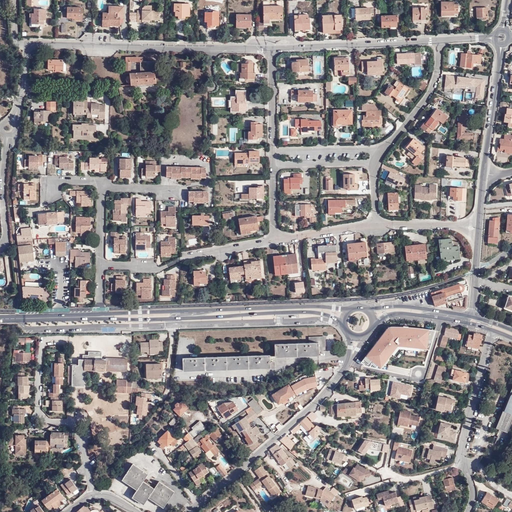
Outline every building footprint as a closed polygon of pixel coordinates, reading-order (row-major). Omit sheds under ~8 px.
[(271,25),(271,21),(270,21),(270,19),(279,19),(283,19),(282,1),(277,1),(277,6),(270,6),(270,2),(264,1),(264,22),(264,25),(271,25)] [(441,2),(441,14),(448,14),(448,15),(454,15),(454,13),(458,14),(457,4),(454,4),(454,2),(441,2)] [(175,16),(178,16),(178,18),(186,18),(186,16),(189,17),(190,4),(174,3),(174,12),(175,12),(175,16)] [(137,14),(137,22),(138,22),(142,22),(142,20),(152,20),(152,18),(160,18),(160,11),(152,11),(152,5),(145,5),(142,8),(143,8),(142,11),(140,10),(137,11),(137,14)] [(103,13),(102,25),(108,25),(120,26),(120,19),(120,7),(109,6),(109,13),(103,13)] [(73,18),(82,19),(83,8),(67,7),(67,18),(73,18)] [(425,22),(425,15),(428,15),(428,7),(420,7),(420,8),(412,8),(412,22),(425,22)] [(476,8),(477,17),(484,17),(484,19),(488,19),(488,7),(476,8)] [(355,8),(355,18),(361,17),(361,20),(370,19),(370,8),(355,8)] [(34,13),(32,14),(31,24),(39,25),(44,24),(44,21),(44,18),(46,18),(46,9),(34,9),(34,13)] [(207,22),(207,28),(213,28),(214,26),(218,26),(219,11),(213,11),(213,12),(205,12),(205,22),(207,22)] [(31,24),(32,14),(30,14),(29,27),(39,27),(39,25),(31,24)] [(308,14),(298,15),(298,14),(298,18),(294,19),(294,25),(297,25),(297,30),(305,30),(310,30),(309,18),(308,18),(308,14)] [(242,26),(251,26),(251,15),(237,15),(236,26),(242,26)] [(329,30),(335,30),(342,30),(341,15),(322,15),(323,33),(329,33),(329,30)] [(381,27),(390,27),(397,26),(397,22),(397,19),(398,19),(398,15),(381,16),(381,27)] [(397,64),(414,63),(414,65),(421,64),(420,53),(413,53),(413,52),(406,52),(406,53),(397,54),(397,64)] [(481,64),(481,55),(478,55),(470,54),(467,54),(461,53),(460,67),(466,68),(466,62),(481,64)] [(156,82),(155,78),(154,61),(143,61),(143,57),(126,57),(125,74),(130,74),(130,62),(140,62),(140,73),(130,75),(130,76),(128,77),(127,77),(126,80),(127,82),(128,83),(131,83),(131,85),(156,83),(156,82)] [(349,75),(348,60),(344,60),(344,58),(334,58),(335,70),(341,70),(341,75),(349,75)] [(308,59),(298,60),(298,62),(296,62),(292,62),(292,72),(308,71),(308,68),(308,66),(308,59)] [(376,62),(374,62),(362,62),(362,71),(367,71),(367,73),(376,73),(376,69),(376,66),(378,66),(382,66),(382,59),(376,59),(376,62)] [(55,71),(63,72),(64,64),(63,64),(62,60),(48,60),(48,70),(55,70),(55,71)] [(240,73),(240,79),(254,79),(254,73),(253,73),(253,64),(252,64),(252,62),(251,61),(250,60),(248,60),(247,60),(246,61),(245,62),(245,63),(245,64),(236,64),(237,72),(241,72),(242,73),(240,73)] [(384,92),(389,96),(390,97),(392,95),(396,98),(395,100),(399,103),(403,98),(402,97),(408,88),(397,80),(393,84),(397,87),(395,90),(392,88),(390,87),(389,86),(384,92)] [(305,99),(305,101),(316,101),(316,94),(312,94),(312,90),(291,90),(291,95),(298,95),(298,99),(305,99)] [(232,100),(232,108),(232,111),(246,111),(246,103),(245,103),(245,92),(237,92),(237,98),(232,98),(232,100)] [(73,100),(73,114),(87,114),(87,100),(83,100),(83,102),(78,102),(78,100),(73,100)] [(35,112),(34,118),(36,118),(36,123),(41,123),(41,121),(50,122),(50,117),(52,117),(52,112),(56,112),(57,102),(47,101),(47,111),(40,111),(40,113),(35,112)] [(87,108),(87,117),(91,117),(91,114),(99,114),(98,118),(105,118),(105,105),(101,105),(101,106),(99,106),(99,105),(99,103),(91,103),(91,108),(87,108)] [(379,119),(381,119),(381,110),(378,110),(378,109),(374,104),(366,104),(366,115),(363,115),(363,120),(362,120),(362,127),(369,127),(369,124),(379,124),(379,119)] [(437,108),(433,113),(435,115),(432,118),(431,117),(425,124),(424,123),(420,128),(425,131),(425,130),(429,133),(431,130),(433,131),(440,121),(442,124),(448,117),(437,108)] [(338,124),(352,124),(352,110),(333,110),(333,113),(333,121),(333,124),(334,125),(336,126),(337,125),(338,124)] [(458,123),(458,127),(458,133),(457,139),(463,139),(472,140),(473,133),(464,132),(464,123),(466,123),(466,116),(459,115),(459,123),(458,123)] [(295,127),(301,127),(303,128),(303,132),(309,132),(309,130),(321,130),(321,121),(308,121),(308,119),(295,119),(295,127)] [(382,119),(381,119),(379,119),(379,124),(369,124),(369,127),(372,127),(372,128),(373,128),(375,129),(377,129),(378,128),(380,127),(381,125),(382,125),(382,119)] [(257,137),(260,137),(260,124),(257,124),(257,122),(251,122),(251,132),(248,132),(248,139),(257,140),(257,137)] [(81,139),(90,139),(90,131),(95,131),(96,131),(96,125),(87,125),(88,123),(81,123),(81,125),(72,125),(72,130),(73,130),(73,135),(81,135),(81,139)] [(425,131),(420,128),(420,129),(428,136),(433,131),(431,130),(429,133),(425,130),(425,131)] [(505,140),(504,139),(500,139),(500,143),(500,146),(499,146),(498,147),(500,147),(500,149),(505,149),(505,151),(504,153),(511,153),(511,135),(506,134),(505,140)] [(411,150),(410,151),(407,154),(414,160),(412,162),(416,165),(424,157),(420,153),(424,148),(415,140),(413,143),(412,141),(407,146),(411,150)] [(235,153),(235,160),(239,160),(239,163),(249,163),(249,162),(259,162),(259,151),(249,151),(249,153),(235,153)] [(25,167),(38,167),(38,166),(42,166),(43,158),(39,158),(39,157),(29,156),(29,160),(26,160),(25,160),(25,167)] [(453,168),(453,166),(469,167),(469,159),(465,159),(465,158),(454,157),(454,156),(447,156),(447,157),(443,157),(442,164),(446,164),(446,167),(453,168)] [(59,157),(59,159),(59,165),(59,168),(64,168),(64,167),(68,167),(68,168),(74,168),(74,161),(69,161),(70,157),(59,157)] [(90,162),(85,163),(85,169),(90,170),(90,169),(95,169),(95,171),(106,171),(107,162),(102,162),(99,162),(99,159),(99,158),(90,158),(90,162)] [(120,159),(120,175),(131,176),(131,159),(120,159)] [(161,172),(161,165),(156,165),(156,161),(146,161),(146,165),(146,169),(144,168),(142,168),(142,178),(146,178),(146,176),(156,176),(156,172),(161,172)] [(166,167),(166,175),(171,176),(171,177),(181,177),(182,176),(191,176),(191,177),(201,178),(201,176),(206,176),(206,168),(201,168),(201,169),(192,169),(192,168),(181,167),(181,169),(172,169),(172,167),(166,167)] [(284,180),(284,189),(292,189),(299,189),(299,184),(299,182),(302,182),(302,178),(301,178),(301,174),(293,174),(293,178),(287,178),(287,180),(284,180)] [(349,188),(349,190),(358,190),(358,184),(354,184),(354,175),(343,174),(343,188),(347,188),(349,188)] [(24,192),(24,197),(30,197),(30,200),(36,200),(36,184),(31,183),(31,185),(28,185),(28,184),(18,184),(18,191),(24,192)] [(421,194),(422,187),(422,186),(415,186),(414,199),(421,199),(421,200),(429,200),(429,199),(432,199),(436,199),(436,185),(429,185),(429,187),(429,190),(425,190),(425,194),(421,194)] [(264,186),(258,186),(257,188),(249,188),(249,194),(236,194),(236,197),(240,197),(240,200),(249,200),(249,198),(263,198),(264,186)] [(449,200),(453,200),(453,197),(456,197),(456,200),(461,200),(462,193),(466,194),(466,188),(462,188),(450,187),(449,200)] [(76,203),(81,203),(85,203),(85,205),(91,205),(91,198),(91,195),(91,192),(70,191),(70,196),(76,196),(76,203)] [(189,192),(189,200),(194,200),(194,201),(203,201),(203,200),(208,200),(208,192),(203,191),(203,193),(194,193),(194,192),(189,192)] [(388,193),(388,203),(389,205),(389,210),(398,210),(397,193),(388,193)] [(141,213),(146,213),(151,213),(151,201),(141,201),(141,199),(136,199),(136,214),(141,214),(141,213)] [(115,204),(115,210),(116,210),(116,215),(115,215),(115,220),(120,220),(121,216),(120,213),(125,213),(126,213),(126,204),(125,204),(125,200),(114,200),(114,204),(115,204)] [(343,207),(345,207),(345,204),(347,204),(355,204),(355,200),(329,200),(328,214),(335,214),(335,212),(342,212),(342,208),(343,208),(343,207)] [(296,216),(304,216),(306,216),(306,218),(310,218),(310,222),(316,222),(316,217),(314,217),(314,212),(311,212),(311,209),(313,209),(313,204),(295,204),(296,216)] [(161,223),(166,223),(170,223),(170,225),(176,225),(176,207),(168,207),(168,211),(161,211),(161,223)] [(64,212),(44,213),(44,224),(57,223),(57,222),(64,222),(64,212)] [(209,216),(204,216),(201,216),(193,216),(192,225),(209,225),(209,224),(209,219),(209,216)] [(257,222),(257,216),(239,219),(239,224),(240,231),(250,230),(258,228),(257,222)] [(91,222),(91,217),(76,217),(76,232),(80,233),(85,233),(85,234),(90,235),(90,228),(90,225),(91,222)] [(498,243),(500,217),(493,218),(493,220),(490,220),(488,242),(498,243)] [(120,250),(120,253),(126,253),(126,237),(122,236),(122,238),(122,239),(119,239),(119,238),(119,232),(111,232),(111,238),(114,238),(114,250),(120,250)] [(136,233),(136,249),(141,249),(141,248),(146,248),(151,248),(151,236),(143,236),(143,233),(136,233)] [(58,238),(52,238),(52,242),(56,242),(56,256),(66,255),(66,252),(66,242),(58,242),(58,238)] [(161,242),(161,255),(166,255),(166,253),(171,253),(176,253),(176,238),(175,238),(169,238),(168,238),(168,242),(161,242)] [(440,260),(443,259),(460,257),(458,246),(454,246),(452,246),(452,244),(452,238),(440,240),(441,247),(439,247),(440,260)] [(17,241),(20,262),(34,260),(32,240),(17,241)] [(368,264),(366,242),(348,244),(349,260),(364,258),(364,265),(368,264)] [(395,252),(394,242),(377,244),(378,253),(395,252)] [(405,245),(406,260),(427,259),(425,243),(405,245)] [(336,246),(332,246),(327,246),(323,246),(318,247),(318,248),(315,248),(315,252),(318,252),(318,259),(315,259),(310,259),(312,268),(318,268),(318,265),(326,265),(326,262),(337,262),(336,246)] [(75,259),(75,263),(75,266),(81,266),(81,264),(86,264),(90,264),(91,253),(81,252),(81,249),(71,249),(70,252),(70,259),(75,259)] [(286,264),(287,274),(292,273),(292,270),(298,270),(296,254),(285,256),(286,264)] [(281,274),(287,274),(286,264),(285,256),(273,257),(275,272),(280,271),(281,274)] [(230,280),(241,278),(240,274),(245,274),(245,277),(250,277),(250,279),(262,277),(260,261),(251,262),(251,263),(244,264),(244,265),(237,266),(229,268),(230,280)] [(200,272),(200,271),(194,271),(194,285),(200,285),(200,287),(208,287),(207,276),(206,276),(205,272),(202,272),(200,272)] [(163,290),(162,296),(175,296),(175,291),(174,291),(174,288),(175,288),(176,280),(174,280),(174,275),(167,275),(167,279),(164,279),(164,285),(165,285),(165,290),(163,290)] [(115,288),(115,291),(125,291),(125,276),(115,276),(115,281),(115,283),(113,283),(111,283),(111,288),(115,288)] [(136,294),(141,295),(146,295),(146,297),(151,297),(152,280),(143,279),(143,283),(136,283),(136,294)] [(85,287),(86,287),(86,281),(79,281),(79,286),(79,288),(76,288),(75,288),(75,298),(76,298),(76,302),(83,302),(83,297),(86,298),(86,292),(85,292),(85,287)] [(23,290),(23,298),(34,299),(42,300),(43,288),(25,287),(25,283),(22,283),(23,290)] [(435,306),(463,297),(461,293),(463,291),(464,290),(464,287),(463,285),(461,284),(459,284),(431,293),(435,306)] [(466,309),(467,308),(467,304),(468,296),(466,297),(465,307),(452,306),(453,309),(466,309)] [(383,326),(375,336),(378,337),(384,339),(386,333),(409,338),(410,331),(387,326),(387,328),(383,326)] [(459,332),(459,330),(446,327),(444,335),(443,335),(440,346),(445,347),(448,336),(457,338),(457,339),(461,340),(461,336),(460,336),(461,333),(459,332)] [(467,346),(472,347),(473,344),(477,345),(478,342),(480,342),(482,335),(474,333),(473,335),(470,335),(467,346)] [(308,343),(274,344),(275,357),(318,355),(318,350),(325,350),(324,337),(308,338),(308,343)] [(162,342),(158,342),(159,344),(150,344),(149,343),(140,343),(141,352),(147,352),(150,352),(150,354),(159,353),(159,351),(163,351),(162,342)] [(15,361),(27,362),(28,354),(28,352),(16,352),(15,361)] [(274,362),(270,362),(270,355),(183,358),(183,371),(270,367),(270,369),(274,369),(274,362)] [(84,370),(127,371),(127,359),(106,359),(106,360),(96,360),(96,359),(93,359),(93,360),(91,360),(91,357),(85,357),(85,367),(84,370)] [(52,376),(56,376),(63,376),(63,363),(55,363),(55,372),(53,372),(52,372),(52,376)] [(146,364),(146,376),(162,376),(161,364),(146,364)] [(440,383),(445,368),(438,367),(434,379),(426,380),(427,383),(436,382),(440,383)] [(470,373),(453,369),(452,375),(454,375),(453,379),(457,380),(457,382),(460,383),(461,381),(468,383),(470,373)] [(75,370),(68,370),(68,378),(68,384),(81,384),(81,370),(75,370)] [(18,385),(19,385),(29,385),(29,381),(27,381),(27,379),(27,376),(24,376),(24,372),(18,372),(18,385)] [(316,384),(314,373),(304,375),(289,383),(295,393),(307,386),(316,384)] [(63,378),(56,378),(55,384),(53,384),(53,393),(49,393),(49,397),(51,397),(58,397),(59,397),(59,384),(63,384),(63,378)] [(365,378),(365,381),(365,385),(361,385),(359,385),(359,390),(366,390),(366,388),(370,387),(370,389),(380,389),(380,379),(375,380),(370,380),(370,379),(370,378),(365,378)] [(117,392),(132,393),(131,392),(132,388),(132,382),(132,380),(117,380),(117,392)] [(278,404),(282,402),(292,395),(294,394),(288,384),(272,395),(278,404)] [(29,386),(19,386),(19,398),(28,398),(29,386)] [(511,390),(508,400),(507,399),(496,428),(506,432),(511,417),(511,390)] [(145,404),(146,402),(146,397),(150,398),(151,394),(142,393),(142,397),(137,396),(136,406),(138,406),(137,415),(146,416),(148,404),(145,404)] [(292,395),(282,402),(283,404),(294,397),(292,395)] [(435,409),(443,410),(444,408),(451,409),(451,404),(454,405),(455,400),(438,396),(435,409)] [(58,398),(51,398),(51,400),(53,400),(52,407),(52,410),(62,411),(62,400),(60,400),(58,400),(58,398)] [(207,400),(215,412),(218,409),(225,419),(232,415),(231,414),(238,409),(234,402),(227,407),(224,403),(217,408),(216,407),(215,399),(207,400)] [(258,416),(259,417),(260,416),(259,414),(262,410),(253,399),(247,403),(249,406),(250,407),(253,410),(258,416)] [(185,402),(183,400),(179,404),(178,403),(177,403),(175,405),(175,406),(176,407),(174,409),(180,416),(188,408),(184,404),(185,402)] [(328,405),(320,405),(321,411),(325,411),(325,407),(331,407),(331,414),(337,414),(337,416),(356,414),(356,412),(361,412),(361,404),(355,405),(355,402),(340,404),(328,405)] [(444,408),(443,410),(453,412),(454,405),(451,404),(451,409),(444,408)] [(17,409),(17,406),(14,406),(14,409),(13,409),(13,414),(14,414),(14,423),(24,422),(24,414),(26,412),(26,409),(17,409)] [(251,421),(258,416),(253,410),(247,414),(248,415),(247,415),(250,419),(251,421)] [(311,412),(307,416),(312,421),(317,417),(313,412),(311,412)] [(173,417),(168,423),(172,426),(176,420),(173,417)] [(242,431),(243,432),(249,428),(247,425),(248,424),(249,424),(247,421),(244,417),(235,424),(237,427),(236,428),(239,433),(242,431)] [(306,435),(308,437),(311,435),(317,431),(318,429),(320,427),(317,424),(315,427),(305,417),(299,422),(301,424),(309,433),(308,433),(306,435)] [(192,438),(196,443),(199,441),(196,438),(195,437),(205,428),(199,421),(192,428),(193,430),(189,434),(191,436),(192,438)] [(299,422),(291,430),(294,434),(301,428),(299,425),(301,424),(299,422)] [(456,432),(449,430),(448,430),(448,428),(449,428),(450,425),(441,422),(438,433),(443,435),(442,437),(454,440),(456,432)] [(207,435),(209,437),(211,436),(214,441),(221,435),(217,430),(219,428),(217,425),(207,435)] [(249,428),(243,432),(244,434),(246,437),(245,438),(247,442),(250,445),(257,440),(258,439),(257,437),(255,438),(255,436),(259,434),(260,433),(255,426),(251,429),(250,430),(249,428)] [(161,445),(160,446),(162,448),(166,445),(167,446),(170,443),(173,446),(177,442),(167,431),(160,438),(160,439),(158,442),(161,445)] [(311,435),(308,437),(311,441),(319,433),(317,431),(311,435)] [(53,432),(50,435),(50,441),(50,443),(50,445),(55,445),(55,443),(68,443),(68,435),(69,435),(69,434),(67,432),(64,432),(53,432)] [(24,444),(24,439),(24,435),(9,435),(9,445),(17,445),(17,454),(25,454),(26,444),(24,444)] [(200,445),(206,452),(209,449),(213,455),(219,450),(214,444),(212,445),(207,440),(209,438),(209,437),(207,435),(203,437),(199,441),(196,443),(198,445),(199,446),(200,445)] [(221,435),(214,441),(216,443),(223,438),(221,435)] [(282,442),(290,450),(295,444),(289,438),(288,437),(282,442)] [(192,438),(184,444),(194,457),(201,452),(197,446),(198,445),(196,443),(192,438)] [(42,452),(50,452),(50,445),(50,443),(46,443),(46,441),(46,440),(35,440),(35,452),(42,452)] [(271,451),(282,466),(290,459),(288,457),(290,456),(287,452),(286,454),(279,445),(271,451)] [(432,450),(428,449),(423,448),(422,454),(427,456),(426,458),(430,459),(434,459),(434,461),(438,462),(440,455),(441,452),(446,453),(447,449),(433,446),(432,450)] [(326,458),(340,463),(341,460),(345,461),(332,450),(330,449),(326,458)] [(295,455),(290,450),(287,452),(290,456),(288,457),(290,459),(295,455)] [(332,450),(345,461),(346,456),(343,455),(344,454),(332,450)] [(174,492),(159,481),(154,489),(143,481),(148,474),(133,464),(123,478),(138,488),(133,495),(144,503),(149,496),(164,506),(174,492)] [(199,467),(205,474),(208,472),(204,464),(199,467)] [(215,467),(223,477),(223,476),(227,474),(219,464),(215,467)] [(355,471),(362,476),(362,477),(364,475),(368,477),(371,472),(357,464),(354,468),(353,468),(355,471)] [(258,473),(259,474),(264,470),(261,466),(254,471),(257,474),(258,473)] [(198,478),(205,474),(199,467),(197,468),(189,473),(196,485),(201,482),(198,478)] [(342,471),(355,480),(356,479),(349,474),(351,472),(345,468),(342,471)] [(356,479),(360,481),(362,477),(362,476),(355,471),(353,468),(351,472),(349,474),(356,479)] [(260,478),(259,478),(263,484),(263,483),(265,486),(272,481),(264,470),(259,474),(261,476),(259,477),(260,478)] [(443,479),(445,489),(454,486),(452,477),(443,479)] [(259,478),(253,483),(257,488),(263,484),(259,478)] [(71,480),(70,481),(65,484),(65,483),(61,486),(69,496),(72,493),(77,489),(71,480)] [(272,481),(265,486),(274,497),(280,492),(272,481)] [(334,488),(330,484),(326,488),(331,492),(334,488)] [(331,492),(326,488),(325,487),(322,490),(322,491),(318,490),(318,489),(307,486),(305,495),(319,499),(320,498),(327,504),(326,506),(329,508),(332,504),(329,502),(335,496),(331,492)] [(49,495),(58,507),(62,505),(60,502),(58,500),(62,497),(57,490),(49,495)] [(390,495),(389,494),(388,490),(376,494),(377,500),(382,498),(385,506),(398,501),(395,492),(392,493),(392,494),(390,495)] [(481,502),(486,504),(488,501),(495,505),(499,500),(487,492),(481,502)] [(55,510),(58,507),(49,495),(42,501),(47,508),(51,505),(53,507),(55,510)] [(426,496),(420,497),(420,499),(415,500),(414,499),(409,500),(411,509),(416,508),(417,510),(422,508),(423,511),(429,510),(429,508),(434,507),(432,499),(427,500),(426,496)] [(362,499),(362,497),(351,500),(354,509),(364,506),(365,507),(369,506),(366,497),(362,499)]
